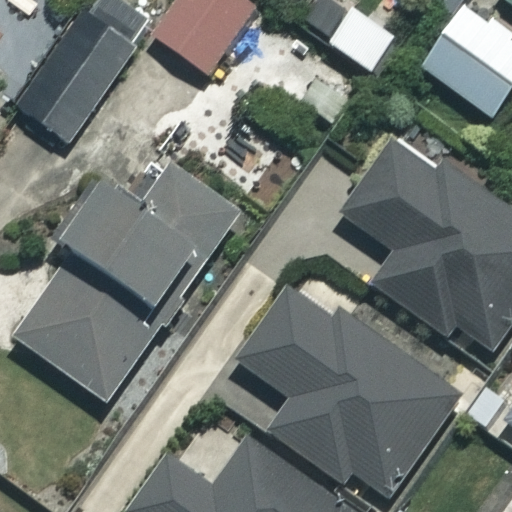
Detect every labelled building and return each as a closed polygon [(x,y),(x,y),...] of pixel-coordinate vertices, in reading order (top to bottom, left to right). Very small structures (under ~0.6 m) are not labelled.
[(256,13),(237,0),(176,0),(150,38),(209,79),(256,13)] [(140,55),(83,13),(13,109),(70,150),(140,55)] [(315,68),(291,98),(333,131),(357,101),(315,68)] [(369,293),(445,346),(451,337),(490,364),(511,331),(511,221),(398,142),(343,221),(394,257),(369,293)] [(50,246),(69,259),(11,343),(104,409),(242,213),(175,167),(144,211),(97,178),(50,246)] [(458,400),(292,288),(238,369),(289,403),(268,434),(345,486),(349,479),(388,505),(458,400)] [(343,511),(251,444),(213,495),(171,463),(134,511),(343,511)]
